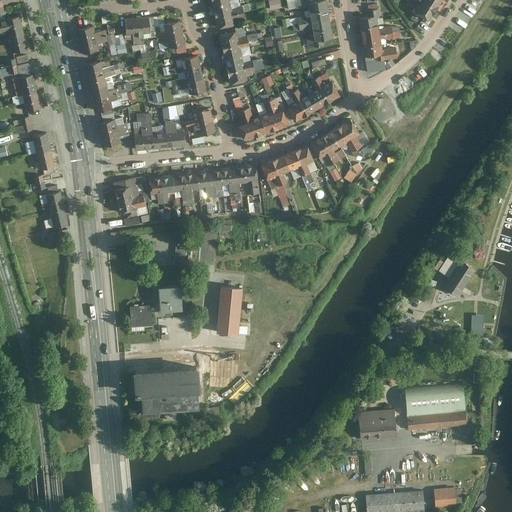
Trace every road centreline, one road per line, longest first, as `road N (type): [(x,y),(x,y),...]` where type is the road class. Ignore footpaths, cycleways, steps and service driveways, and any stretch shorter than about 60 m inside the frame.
road 1 (secondary): [(83,169),(116,511)]
road 2 (residential): [(187,1),(210,55),(232,154)]
road 3 (secondary): [(49,15),(83,169)]
road 4 (residential): [(83,169),(232,154)]
road 5 (residential): [(232,154),(308,133),(360,99)]
road 6 (residential): [(360,99),(431,40),(457,0)]
road 7 (residential): [(49,15),(187,1)]
